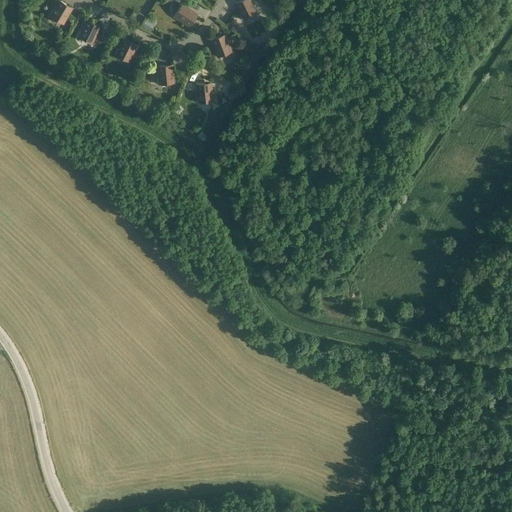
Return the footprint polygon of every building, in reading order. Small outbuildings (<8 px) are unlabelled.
[(63,23),(71,9),(65,5),(66,4),(59,0),(54,10),(53,10),(49,16),(63,23)] [(242,20),(256,13),(250,0),(244,0),(242,1),(241,0),(235,3),(240,14),(239,14),(242,20)] [(192,19),(196,13),(182,4),(173,17),(179,20),(179,19),(189,26),(193,20),(192,19)] [(92,43),(99,28),(93,24),(93,23),(87,20),(82,31),(81,30),(78,36),(92,43)] [(211,39),(215,50),(214,51),(217,57),(231,51),(225,35),(218,38),(218,37),(211,39)] [(129,61),(136,46),(130,43),(130,42),(124,38),(119,49),(118,48),(115,54),(129,61)] [(157,66),(158,77),(157,78),(158,84),(174,83),(172,66),(165,66),(165,65),(157,66)] [(214,90),(213,84),(204,85),(203,83),(196,84),(197,96),(196,96),(197,102),(212,101),(211,90),(214,90)]
